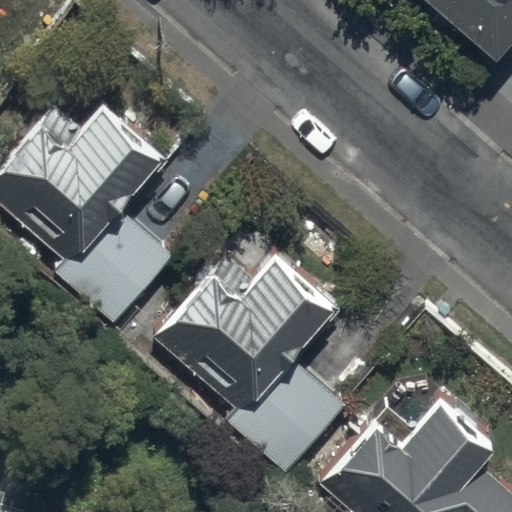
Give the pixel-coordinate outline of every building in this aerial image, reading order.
[(511,0),(464,0),(486,18),(501,0),(511,0)] [(73,104),(51,83),(42,95),(38,92),(0,133),(0,183),(62,240),(52,251),(109,303),(170,236),(120,191),(161,146),(150,136),(155,130),(97,77),(73,104)] [(212,236),(147,318),(233,389),(223,401),(282,451),(339,384),(293,345),(338,292),(327,283),(331,278),(271,227),(244,259),(220,239),(218,241),(212,236)] [(375,392),(315,464),(371,511),(511,511),(511,479),(468,442),(489,418),(436,373),(401,414),(375,392)] [(0,511),(35,511),(44,489),(0,474),(0,457),(2,450),(0,449),(0,511)]
